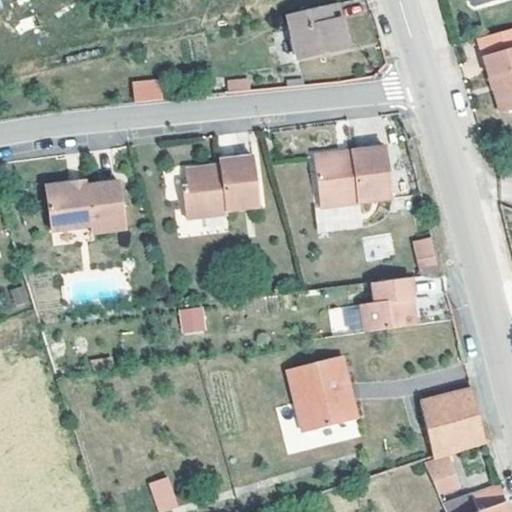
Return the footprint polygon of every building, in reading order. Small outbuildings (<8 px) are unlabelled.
[(346,40),(335,0),(319,0),(286,9),(297,52),(346,40)] [(511,110),(511,28),(510,22),(469,36),(494,117),(511,110)] [(133,102),(162,100),(161,78),(131,80),(133,102)] [(378,134),(308,143),(314,193),(385,185),(378,134)] [(212,155),(177,159),(179,178),(174,180),(176,206),(217,201),(218,199),(256,194),(251,145),(213,148),(212,155)] [(115,172),(101,173),(103,185),(116,184),(115,172)] [(119,219),(116,184),(103,185),(101,173),(43,178),(49,223),(86,218),(87,223),(119,219)] [(227,216),(185,220),(186,234),(228,231),(227,216)] [(428,227),(413,231),(421,263),(437,261),(428,227)] [(355,292),(360,320),(409,313),(406,286),(408,286),(405,266),(366,270),(369,290),(355,292)] [(18,275),(3,280),(8,296),(24,290),(18,275)] [(196,299),(176,302),(179,321),(199,318),(196,299)] [(336,345),(331,346),(349,412),(354,411),(336,345)] [(331,346),(283,359),(300,425),(349,412),(331,346)] [(483,431),(468,377),(417,395),(433,448),(447,443),(483,431)] [(455,471),(447,443),(433,448),(423,451),(433,478),(455,471)] [(156,511),(158,511),(177,507),(169,475),(148,481),(156,511)] [(477,503),(449,511),(507,511),(495,476),(470,483),(477,503)]
